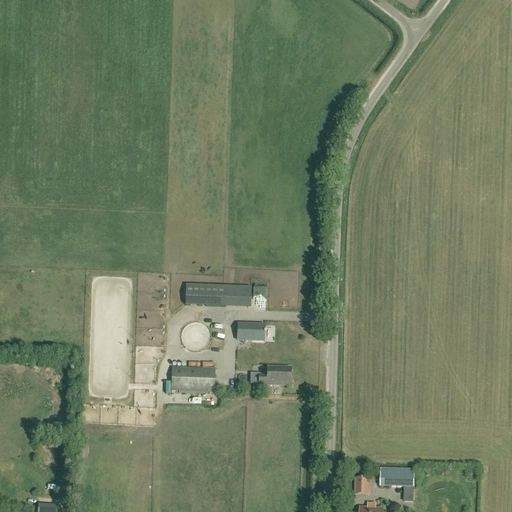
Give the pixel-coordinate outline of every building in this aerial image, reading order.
[(226,305),(226,287),(186,285),(185,303),(226,305)] [(264,326),(238,325),(237,340),(263,341),(264,326)] [(267,376),(259,376),(259,374),(250,374),(250,385),(258,385),(289,387),(290,374),(284,373),(284,369),(267,368),(267,376)] [(171,392),(214,393),(214,371),(172,369),(171,392)] [(414,489),(414,472),(381,470),(381,487),(414,489)] [(355,496),(368,497),(369,480),(355,479),(355,496)]
